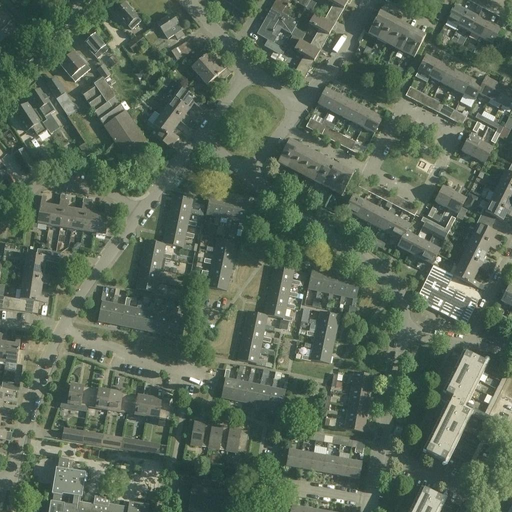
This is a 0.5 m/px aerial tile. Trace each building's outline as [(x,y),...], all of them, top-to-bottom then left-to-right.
[(276,0),(271,9),(288,18),(291,12),(286,9),(291,1),(306,9),(310,0),(276,0)] [(324,0),(333,5),(324,21),(334,27),(349,0),(348,0),(324,0)] [(481,0),(478,7),(482,9),(487,0),(486,0),(481,0)] [(491,3),(487,0),(482,9),(487,11),(491,3)] [(234,14),(238,10),(231,2),(227,6),(234,14)] [(138,18),(126,5),(116,14),(127,27),(128,27),(131,31),(141,22),(137,18),(138,18)] [(455,6),(447,22),(458,27),(466,12),(455,6)] [(444,11),(437,7),(432,18),(438,22),(444,11)] [(271,9),(257,35),(268,41),(264,47),(280,56),(283,50),(273,45),(277,39),(272,36),(276,27),(291,36),(298,23),(288,18),(271,9)] [(500,18),(505,21),(509,12),(505,10),(500,18)] [(478,18),(466,12),(458,27),(470,33),(478,18)] [(368,36),(377,41),(389,17),(380,13),(368,36)] [(172,15),(158,25),(168,40),(174,36),(177,41),(184,36),(181,32),(182,31),(178,25),(172,15)] [(318,31),(309,47),(319,53),(334,27),(324,21),(314,15),(309,25),(318,31)] [(398,22),(389,17),(377,41),(386,45),(398,22)] [(478,18),(470,33),(481,39),(489,24),(478,18)] [(386,45),(395,50),(407,27),(398,22),(386,45)] [(500,30),(489,24),(481,39),(492,45),(500,30)] [(417,31),(407,27),(395,50),(404,55),(417,31)] [(426,36),(417,31),(404,55),(414,60),(426,36)] [(0,59),(14,47),(0,32),(0,59)] [(89,51),(94,56),(98,60),(108,51),(105,47),(105,46),(95,35),(86,44),(91,50),(89,51)] [(128,45),(134,53),(146,43),(140,35),(128,45)] [(319,53),(309,47),(292,38),(285,51),(292,55),(294,51),(304,57),(294,74),(304,79),(319,53)] [(189,41),(171,52),(174,57),(171,59),(174,64),(182,59),(182,58),(194,50),(189,41)] [(196,77),(198,79),(214,64),(210,59),(216,54),(212,50),(209,53),(206,48),(196,57),(199,61),(191,68),(198,76),(196,77)] [(80,60),(74,53),(69,58),(67,58),(62,62),(62,64),(60,65),(75,83),(90,70),(86,66),(86,65),(81,59),(80,60)] [(117,63),(112,57),(108,61),(113,67),(117,63)] [(426,57),(418,72),(429,78),(437,63),(426,57)] [(448,69),(437,63),(429,78),(440,84),(448,69)] [(207,86),(216,78),(221,83),(231,74),(226,69),(228,68),(225,64),(219,69),(214,64),(198,79),(199,81),(201,79),(207,86)] [(98,70),(104,81),(111,76),(104,66),(98,70)] [(452,90),(460,75),(448,69),(440,84),(452,90)] [(471,81),(460,75),(452,90),(463,96),(471,81)] [(103,79),(94,85),(94,86),(82,94),(131,167),(153,152),(103,79)] [(482,87),(478,94),(489,101),(497,85),(486,79),(482,87)] [(65,93),(56,80),(48,85),(57,99),(65,93)] [(474,102),(478,94),(482,87),(471,81),(463,96),(474,102)] [(489,101),(501,106),(509,91),(497,85),(489,101)] [(173,95),(172,97),(190,110),(194,105),(204,112),(207,108),(181,89),(175,96),(173,95)] [(39,110),(45,119),(56,112),(46,96),(44,97),(40,90),(30,97),(39,110)] [(326,90),(318,105),(329,111),(337,96),(326,90)] [(511,112),(511,93),(509,91),(501,106),(511,112)] [(421,94),(417,92),(412,101),(416,103),(421,94)] [(66,94),(57,100),(68,117),(77,111),(66,94)] [(329,111),(340,117),(348,102),(337,96),(329,111)] [(172,100),(167,107),(194,127),(196,123),(186,116),(190,110),(172,97),(171,99),(172,100)] [(432,100),(428,98),(423,106),(428,109),(432,100)] [(359,108),(348,102),(340,117),(352,123),(359,108)] [(443,106),(439,103),(434,112),(439,115),(443,106)] [(27,105),(14,114),(26,132),(32,128),(38,137),(48,131),(43,124),(41,122),(39,123),(27,105)] [(160,114),(159,115),(176,129),(180,123),(191,131),(194,127),(167,107),(161,115),(160,114)] [(352,123),(363,129),(371,114),(359,108),(352,123)] [(455,112),(450,109),(446,118),(450,120),(455,112)] [(382,120),(371,114),(363,129),(368,131),(374,135),(382,120)] [(172,134),(176,129),(159,115),(157,117),(159,118),(153,126),(160,131),(155,137),(168,146),(172,140),(176,143),(178,139),(172,134)] [(461,115),(457,124),(461,126),(466,117),(461,115)] [(492,122),(481,116),(479,120),(490,126),(492,122)] [(48,131),(50,135),(59,129),(52,118),(43,124),(48,131)] [(504,128),(492,122),(490,126),(497,130),(502,132),(504,128)] [(313,132),(317,134),(322,126),(317,123),(313,132)] [(477,123),(472,132),(476,134),(481,125),(477,123)] [(324,138),(328,140),(333,131),(329,129),(324,138)] [(502,132),(497,130),(491,142),(495,145),(501,133),(502,132)] [(335,144),(340,146),(344,137),(340,135),(335,144)] [(461,153),(473,159),(481,144),(469,138),(461,153)] [(278,164),(287,169),(299,146),(290,141),(278,164)] [(346,149),(351,152),(355,143),(351,141),(346,149)] [(85,144),(79,148),(86,158),(92,154),(85,144)] [(492,150),(481,144),(473,159),(484,165),(492,150)] [(287,169),(296,174),(308,150),(299,146),(287,169)] [(358,155),(362,158),(367,149),(362,147),(358,155)] [(13,156),(26,176),(36,170),(23,150),(13,156)] [(305,178),(317,155),(308,150),(296,174),(305,178)] [(36,156),(45,169),(51,165),(43,151),(36,156)] [(305,178),(314,183),(326,160),(317,155),(305,178)] [(323,188),(335,164),(326,160),(314,183),(323,188)] [(344,169),(335,164),(323,188),(332,193),(344,169)] [(504,173),(503,176),(500,182),(511,187),(511,166),(511,165),(507,172),(503,170),(502,172),(504,173)] [(344,169),(332,193),(341,197),(353,174),(344,169)] [(10,174),(6,176),(7,178),(6,179),(11,186),(16,183),(12,175),(11,176),(10,174)] [(494,189),(493,191),(511,200),(511,187),(500,182),(496,190),(494,189)] [(369,183),(364,191),(369,194),(373,185),(369,183)] [(384,191),(380,188),(375,197),(380,199),(384,191)] [(435,203),(446,209),(454,194),(443,188),(435,203)] [(511,208),(510,207),(511,202),(511,200),(493,191),(492,193),(494,194),(490,202),(504,209),(511,213),(511,208)] [(396,197),(391,194),(387,203),(391,205),(396,197)] [(465,200),(454,194),(446,209),(457,215),(465,200)] [(60,200),(61,200),(59,208),(52,207),(49,228),(51,229),(51,227),(60,228),(65,201),(66,196),(61,195),(60,200)] [(171,208),(190,213),(190,214),(198,216),(199,212),(191,210),(193,201),(173,196),(171,208)] [(218,226),(220,218),(218,218),(222,198),(210,196),(206,215),(216,217),(214,225),(218,226)] [(47,226),(47,228),(49,228),(52,207),(46,205),(47,198),(42,197),(39,215),(31,214),(29,228),(37,229),(38,224),(47,226)] [(345,212),(356,218),(364,203),(353,197),(345,212)] [(222,198),(218,218),(220,218),(227,220),(226,228),(230,229),(232,221),(230,220),(234,201),(222,198)] [(74,230),(83,232),(88,200),(84,199),(82,211),(75,210),(71,232),(73,233),(74,230)] [(92,201),(88,200),(83,232),(92,234),(92,236),(94,236),(97,214),(90,213),(92,201)] [(407,203),(402,200),(398,209),(403,211),(407,203)] [(69,232),(71,232),(75,210),(68,209),(69,201),(65,201),(60,228),(69,230),(69,232)] [(242,231),(244,223),(242,223),(246,203),(234,201),(230,220),(232,221),(239,222),(238,230),(242,231)] [(484,209),(479,218),(493,224),(496,218),(502,222),(506,215),(511,218),(511,213),(504,209),(490,202),(486,210),(484,209)] [(246,203),(242,223),(244,223),(251,225),(250,233),(254,234),(256,225),(255,225),(258,206),(246,203)] [(356,218),(367,224),(375,208),(364,203),(356,218)] [(418,208),(414,206),(409,214),(414,217),(418,208)] [(104,215),(97,214),(94,236),(96,236),(96,234),(106,236),(107,228),(113,229),(115,217),(109,216),(110,208),(106,207),(104,215)] [(188,225),(188,226),(196,228),(196,224),(188,222),(190,214),(190,213),(171,208),(168,220),(188,225)] [(379,230),(387,214),(375,208),(367,224),(379,230)] [(431,219),(436,211),(432,209),(427,217),(431,219)] [(379,230),(390,235),(398,220),(387,214),(379,230)] [(430,223),(422,218),(420,222),(428,227),(430,223)] [(450,218),(446,226),(450,228),(455,220),(450,218)] [(475,226),(477,227),(473,235),(487,242),(498,248),(500,244),(493,240),(497,234),(490,230),(493,224),(479,218),(475,226)] [(166,233),(185,237),(185,238),(193,240),(194,236),(186,234),(188,226),(188,225),(168,220),(166,233)] [(405,233),(409,226),(398,220),(390,235),(401,241),(405,233)] [(439,233),(441,229),(433,224),(431,228),(439,233)] [(446,236),(450,228),(446,226),(442,234),(446,236)] [(163,245),(166,245),(182,249),(182,250),(191,252),(192,248),(183,246),(185,238),(185,237),(166,233),(163,245)] [(405,233),(401,241),(397,248),(408,254),(416,239),(405,233)] [(498,248),(487,242),(473,235),(469,243),(467,242),(466,244),(482,252),(486,254),(489,248),(496,252),(498,248)] [(408,254),(420,260),(428,244),(416,239),(408,254)] [(214,253),(215,252),(234,256),(237,244),(217,240),(215,249),(207,248),(206,252),(214,253)] [(163,245),(146,241),(144,253),(163,257),(163,259),(166,259),(171,260),(172,256),(164,255),(166,245),(163,245)] [(431,266),(439,250),(428,244),(420,260),(431,266)] [(465,246),(467,247),(463,256),(473,260),(488,268),(490,264),(483,261),(486,254),(482,252),(466,244),(465,246)] [(23,263),(23,266),(45,269),(46,262),(59,264),(60,259),(50,258),(51,252),(38,250),(37,256),(26,254),(25,264),(23,263)] [(204,264),(212,265),(212,264),(232,268),(234,256),(215,252),(214,253),(213,261),(205,260),(204,264)] [(163,257),(144,253),(141,265),(161,270),(160,271),(168,273),(169,268),(164,267),(166,259),(163,259),(163,257)] [(488,268),(473,260),(463,256),(459,264),(457,263),(456,265),(458,266),(476,275),(479,269),(486,272),(488,268)] [(202,272),(201,276),(209,277),(210,276),(229,280),(232,268),(212,264),(212,265),(210,273),(202,272)] [(161,270),(141,265),(139,277),(158,282),(158,283),(176,287),(177,283),(159,279),(160,271),(161,270)] [(455,267),(457,268),(452,276),(478,289),(480,284),(473,281),(476,275),(458,266),(456,265),(455,267)] [(24,268),(23,277),(51,281),(52,277),(44,276),(45,269),(23,266),(23,268),(24,268)] [(433,266),(415,301),(425,306),(424,309),(436,315),(438,312),(466,326),(477,303),(447,288),(453,277),(433,266)] [(272,279),(291,283),(291,285),(299,287),(300,283),(292,281),(294,271),(274,267),(272,279)] [(320,292),(324,273),(312,270),(308,290),(317,292),(316,300),(320,301),(322,293),(320,292)] [(334,295),(332,295),(336,275),(324,273),(320,292),(322,293),(330,294),(328,302),(332,303),(334,295)] [(332,295),(334,295),(341,297),(340,305),(344,306),(345,298),(344,297),(348,278),(336,275),(332,295)] [(210,276),(209,277),(208,285),(200,283),(199,288),(208,289),(208,288),(227,292),(229,280),(210,276)] [(20,286),(20,288),(41,291),(42,284),(50,286),(51,281),(23,277),(22,286),(20,286)] [(158,282),(139,277),(136,289),(155,294),(155,295),(163,296),(164,292),(156,291),(158,283),(158,282)] [(348,278),(344,297),(345,298),(353,299),(351,307),(350,307),(348,315),(354,317),(356,308),(355,308),(357,300),(356,300),(360,281),(348,278)] [(289,295),(289,297),(297,299),(298,295),(289,293),(291,285),(291,283),(272,279),(269,291),(289,295)] [(501,302),(511,307),(511,288),(509,287),(501,302)] [(33,302),(40,303),(47,304),(48,299),(40,298),(41,291),(20,288),(19,290),(21,291),(19,300),(21,300),(28,301),(33,302)] [(267,303),(286,307),(286,309),(294,311),(295,306),(287,305),(289,297),(289,295),(269,291),(267,303)] [(102,303),(98,322),(110,324),(114,305),(113,305),(105,303),(106,295),(102,294),(101,303),(102,303)] [(114,305),(110,324),(122,327),(126,307),(125,307),(117,305),(118,297),(114,296),(113,305),(114,305)] [(126,307),(122,327),(134,329),(138,310),(137,309),(129,308),(130,300),(126,299),(125,307),(126,307)] [(26,313),(28,301),(21,300),(20,312),(26,313)] [(138,310),(134,329),(146,332),(150,312),(148,312),(141,310),(142,302),(138,301),(137,309),(138,310)] [(38,315),(40,303),(33,302),(32,314),(38,315)] [(267,317),(283,320),(283,321),(292,323),(293,318),(284,317),(286,309),(286,307),(267,303),(264,315),(267,317)] [(150,312),(146,332),(158,334),(162,315),(160,314),(153,313),(154,305),(150,304),(148,312),(150,312)] [(162,315),(158,334),(170,337),(174,317),(172,317),(165,315),(166,307),(162,306),(160,314),(162,315)] [(174,317),(170,337),(182,339),(186,320),(176,318),(178,309),(174,309),(172,317),(174,317)] [(245,325),(265,329),(265,330),(273,332),(273,328),(265,326),(267,317),(264,315),(248,312),(245,325)] [(318,325),(337,329),(340,316),(320,312),(318,322),(310,320),(309,324),(317,326),(318,325)] [(265,329),(245,325),(243,337),(262,341),(262,342),(270,344),(271,340),(263,338),(265,330),(265,329)] [(334,341),(337,329),(318,325),(317,326),(316,334),(307,332),(307,336),(315,338),(315,337),(334,341)] [(0,362),(3,363),(3,365),(5,366),(9,344),(2,343),(3,335),(0,334),(0,362)] [(7,366),(8,364),(17,365),(21,338),(17,337),(16,345),(9,344),(5,366),(7,366)] [(260,350),(262,342),(262,341),(243,337),(240,349),(260,353),(260,354),(268,356),(269,352),(260,350)] [(332,353),(334,341),(315,337),(315,338),(313,346),(305,344),(304,348),(312,350),(312,349),(332,353)] [(260,353),(240,349),(238,361),(257,365),(257,366),(265,368),(266,364),(258,362),(260,354),(260,353)] [(312,349),(312,350),(311,358),(302,356),(302,360),(310,362),(311,361),(329,365),(332,353),(312,349)] [(462,352),(450,376),(439,400),(446,404),(422,452),(447,465),(471,416),(464,413),(487,365),(462,352)] [(237,382),(236,381),(228,380),(230,372),(226,371),(224,379),(225,380),(221,399),(233,401),(237,382)] [(237,382),(233,401),(245,404),(249,384),(248,384),(240,382),(242,374),(238,373),(236,381),(237,382)] [(373,376),(368,375),(354,373),(352,384),(372,388),(373,376)] [(249,384),(245,404),(257,406),(262,386),(260,386),(252,384),(254,376),(250,376),(248,384),(249,384)] [(262,386),(257,406),(269,409),(274,389),(272,389),(264,387),(266,379),(262,378),(260,386),(262,386)] [(274,389),(269,409),(282,411),(286,391),(276,389),(277,381),(273,380),(272,389),(274,389)] [(2,390),(0,389),(0,401),(4,402),(5,395),(12,397),(14,384),(3,383),(2,390)] [(370,399),(372,388),(352,384),(350,396),(370,399)] [(91,389),(71,386),(67,409),(87,413),(88,408),(91,389)] [(108,411),(111,392),(91,389),(88,408),(108,411)] [(111,392),(108,411),(127,414),(130,396),(111,392)] [(127,414),(147,418),(147,417),(150,399),(130,396),(127,414)] [(350,396),(348,407),(368,411),(370,399),(350,396)] [(150,399),(147,417),(147,418),(167,421),(167,418),(168,418),(170,413),(170,408),(169,408),(170,402),(150,399)] [(0,413),(15,415),(16,411),(3,409),(4,402),(0,401),(0,413)] [(366,422),(368,411),(348,407),(346,419),(366,422)] [(0,424),(0,425),(1,418),(14,420),(15,415),(0,413),(0,424)] [(364,433),(366,422),(346,419),(344,430),(364,433)] [(191,445),(209,448),(213,426),(195,423),(191,445)] [(0,431),(0,427),(0,425),(0,424),(0,436),(6,437),(11,438),(12,433),(0,431)] [(230,429),(213,426),(209,448),(227,451),(230,429)] [(84,432),(64,429),(62,441),(82,444),(84,432)] [(245,454),(249,432),(230,429),(227,451),(245,454)] [(95,446),(102,447),(104,435),(97,434),(95,446)] [(123,439),(104,435),(102,447),(121,450),(123,439)] [(143,442),(123,439),(121,450),(141,454),(143,442)] [(160,445),(143,442),(141,454),(158,457),(160,445)] [(286,467),(298,470),(301,453),(289,451),(286,467)] [(298,470),(310,472),(313,455),(301,453),(298,470)] [(310,472),(323,474),(325,457),(313,455),(310,472)] [(323,474),(335,476),(338,459),(325,457),(323,474)] [(94,505),(80,503),(84,474),(67,471),(69,460),(59,459),(52,503),(51,503),(49,511),(147,511),(149,506),(129,503),(129,508),(109,505),(110,499),(95,497),(94,505)] [(335,476),(347,478),(350,461),(338,459),(335,476)] [(359,480),(362,463),(350,461),(347,478),(359,480)] [(231,511),(235,494),(223,492),(224,484),(182,477),(180,488),(178,488),(174,511),(231,511)] [(440,511),(446,501),(421,489),(409,511),(440,511)]
